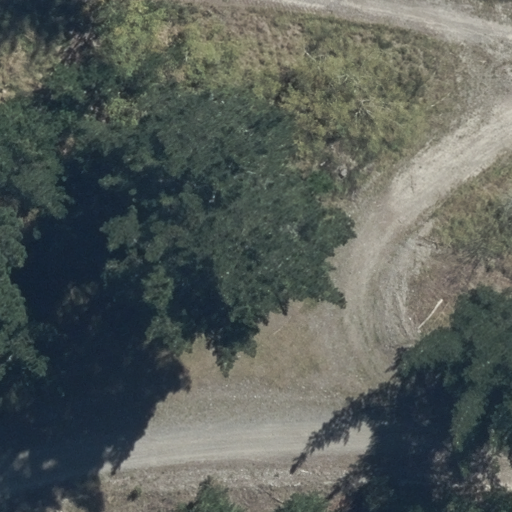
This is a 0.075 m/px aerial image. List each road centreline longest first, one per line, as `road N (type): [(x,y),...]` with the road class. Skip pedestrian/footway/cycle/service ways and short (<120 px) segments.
road 1 (track): [(0,491),(511,131)]
road 2 (track): [(511,461),(322,434),(190,427),(61,450),(0,475)]
road 3 (track): [(344,0),(511,100)]
